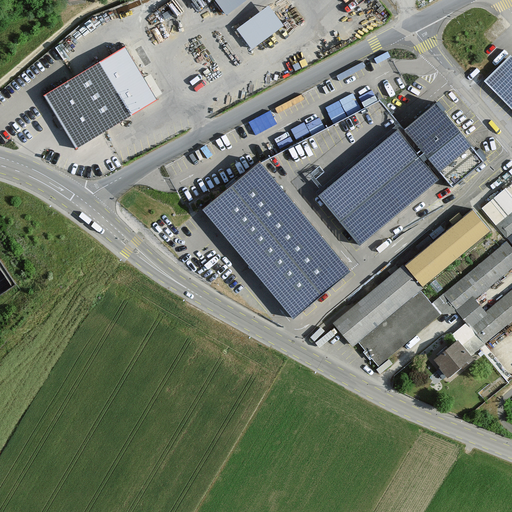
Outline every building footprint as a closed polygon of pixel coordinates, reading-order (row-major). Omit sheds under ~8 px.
[(216,0),(227,14),(246,0),(216,0)] [(269,6),(237,29),(252,49),(284,26),(269,6)] [(125,47),(43,95),(76,149),(106,131),(157,100),(125,47)] [(511,57),(510,55),(483,81),(511,110),(511,57)] [(355,93),(327,105),(333,120),(361,109),(355,93)] [(436,103),(404,129),(440,172),(472,146),(436,103)] [(397,130),(318,196),(360,246),(439,180),(397,130)] [(259,163),(203,210),(293,319),(350,272),(259,163)] [(478,213),(337,324),(356,347),(363,342),(422,294),(496,234),(495,229),(478,213)] [(508,244),(435,306),(454,328),(463,321),(481,304),(511,277),(511,214),(495,229),(508,244)] [(435,306),(422,294),(363,342),(384,368),(444,319),(435,306)] [(511,295),(490,315),(481,304),(463,321),(474,333),(463,341),(478,360),(511,327),(511,295)] [(478,360),(463,341),(436,363),(452,382),(478,360)]
